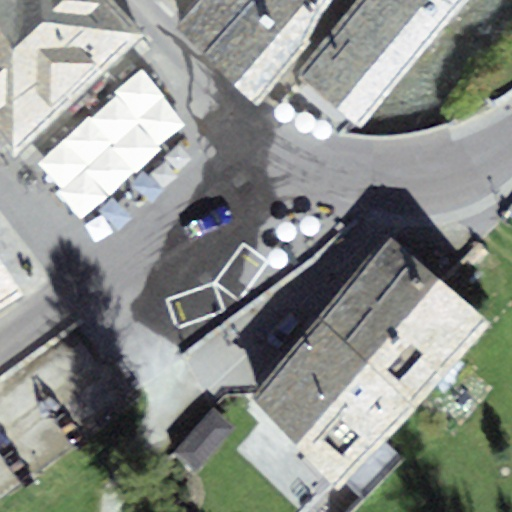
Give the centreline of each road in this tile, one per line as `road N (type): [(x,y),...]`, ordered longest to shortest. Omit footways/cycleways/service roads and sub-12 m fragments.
road 1 (residential): [(265,141),(0,346)]
road 2 (tertiary): [(265,141),(386,174),(430,172),(511,138)]
road 3 (residential): [(130,0),(265,141)]
